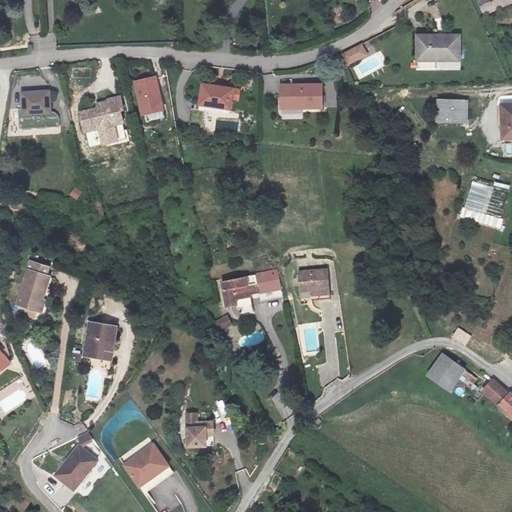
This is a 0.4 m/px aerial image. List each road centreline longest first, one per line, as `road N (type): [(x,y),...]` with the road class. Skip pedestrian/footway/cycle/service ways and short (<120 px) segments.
road 1 (residential): [(4,67),(111,52),(278,64),(376,34),(392,0)]
road 2 (residential): [(511,392),(444,345),(423,346),(297,421),(239,511)]
